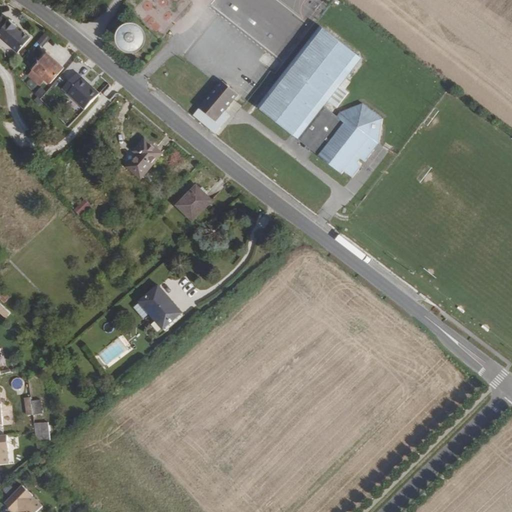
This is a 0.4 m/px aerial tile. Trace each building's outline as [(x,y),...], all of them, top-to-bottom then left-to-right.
[(2,14),(0,17),(0,35),(18,51),(31,36),(23,29),(21,31),(16,26),(18,24),(10,17),(9,20),(2,14)] [(361,59),(320,26),(280,77),(257,107),(307,147),(342,174),(344,171),(352,178),(361,166),(357,163),(360,158),(365,162),(374,150),(369,146),(372,142),(379,143),(382,119),(363,103),(339,113),(344,117),(342,120),(336,116),(324,107),(361,59)] [(133,34),(131,32),(127,30),(122,29),(117,30),(114,33),(111,36),(109,40),(109,45),(110,49),(113,53),(117,56),(122,57),(124,57),(127,56),(130,55),(132,53),(134,50),(135,48),(136,45),(136,42),(136,39),(135,36),(133,34)] [(50,83),(64,68),(46,53),(33,68),(46,79),(50,83)] [(41,86),(46,79),(33,68),(28,75),(41,86)] [(88,85),(89,84),(77,72),(62,87),(84,109),(99,93),(93,87),(90,87),(88,85)] [(223,82),(200,108),(215,121),(238,94),(223,82)] [(211,127),(215,121),(200,108),(195,114),(211,127)] [(138,177),(159,153),(143,139),(132,151),(135,154),(125,166),(138,177)] [(210,201),(195,186),(177,206),(192,221),(210,201)] [(81,217),(91,207),(83,200),(74,210),(81,217)] [(181,314),(158,286),(137,303),(161,331),(181,314)] [(9,314),(0,306),(0,305),(0,314),(5,319),(9,314)] [(42,401),(31,402),(33,415),(43,414),(42,401)] [(47,423),(34,424),(36,442),(49,441),(47,423)] [(32,496),(22,487),(4,506),(10,511),(38,511),(42,508),(31,497),(32,496)]
